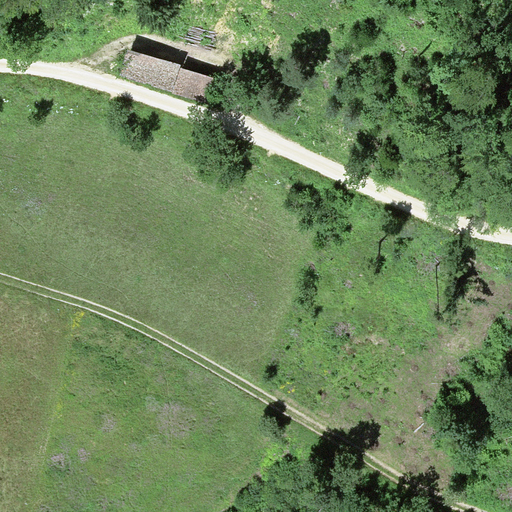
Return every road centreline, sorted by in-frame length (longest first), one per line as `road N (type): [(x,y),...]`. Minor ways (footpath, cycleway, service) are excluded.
road 1 (track): [(0,62),(94,79),(256,136),(382,195),(511,231)]
road 2 (track): [(476,511),(425,497),(115,319),(0,279)]
